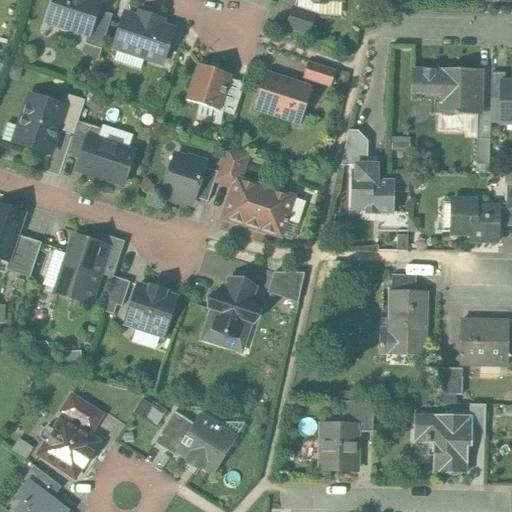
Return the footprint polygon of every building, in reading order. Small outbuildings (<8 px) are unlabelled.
[(53,0),(47,21),(88,35),(89,35),(97,10),(99,5),(85,0),(53,0)] [(314,14),(293,7),(287,28),(308,35),(314,14)] [(112,15),(97,10),(89,35),(88,35),(85,44),(101,49),(112,15)] [(138,19),(125,14),(114,48),(148,59),(159,25),(160,26),(161,21),(140,14),(138,19)] [(160,26),(159,25),(148,59),(161,63),(172,30),(160,26)] [(335,71),(308,63),(303,78),(330,87),(335,71)] [(231,75),(198,64),(186,100),(219,111),(223,98),(229,79),(231,75)] [(479,71),(441,70),(441,71),(413,70),(412,92),(440,93),(440,114),(455,114),(455,115),(458,115),(458,114),(478,114),(479,71)] [(312,87),(266,72),(254,110),(299,125),(312,87)] [(504,74),(491,73),(490,99),(502,100),(502,83),(504,83),(504,74)] [(244,84),(229,79),(223,98),(238,102),(244,84)] [(511,83),(504,83),(502,83),(502,100),(501,123),(511,123),(511,83)] [(64,107),(29,95),(18,127),(24,129),(19,145),(50,155),(58,130),(66,107),(64,107)] [(84,101),(68,96),(64,107),(66,107),(58,130),(73,135),(78,122),(84,101)] [(238,102),(223,98),(219,111),(233,116),(238,102)] [(101,129),(78,122),(73,135),(66,156),(80,160),(87,137),(97,141),(101,129)] [(367,142),(363,137),(357,131),(348,131),(341,166),(355,166),(355,165),(367,165),(367,142)] [(97,141),(87,137),(80,160),(77,170),(122,185),(133,153),(97,141)] [(248,155),(226,147),(217,172),(214,181),(233,188),(236,179),(240,180),(248,155)] [(187,160),(174,156),(162,194),(172,197),(171,201),(178,203),(179,200),(192,204),(194,198),(204,168),(205,164),(188,158),(187,160)] [(353,173),(352,190),(352,210),(365,210),(365,215),(378,215),(378,213),(391,213),(392,185),(392,183),(376,183),(376,166),(355,165),(355,173),(353,173)] [(217,172),(204,168),(194,198),(207,202),(214,181),(217,172)] [(240,180),(236,179),(233,188),(223,218),(280,237),(286,221),(297,224),(305,202),(240,180)] [(499,209),(476,208),(476,202),(451,201),(451,203),(456,204),(455,233),(450,233),(450,235),(470,235),(470,242),(498,243),(499,209)] [(9,210),(0,206),(0,259),(7,262),(8,262),(17,236),(17,235),(15,234),(22,213),(10,209),(9,210)] [(41,244),(17,236),(8,262),(7,262),(4,270),(30,278),(41,244)] [(107,249),(74,239),(57,292),(89,302),(99,272),(104,258),(107,249)] [(114,261),(104,258),(99,272),(109,275),(114,261)] [(304,274),(274,273),(268,293),(298,303),(304,274)] [(395,288),(416,289),(416,275),(395,275),(395,288)] [(113,277),(102,311),(113,315),(116,305),(121,307),(130,282),(113,277)] [(242,287),(226,282),(222,296),(213,293),(208,309),(216,312),(211,329),(223,333),(223,334),(226,335),(227,335),(239,339),(245,322),(253,324),(259,308),(250,306),(256,288),(244,284),(242,287)] [(149,289),(138,285),(127,319),(138,323),(137,327),(163,335),(176,298),(164,294),(165,292),(150,287),(149,289)] [(427,293),(387,292),(386,334),(379,333),(378,356),(426,357),(427,293)] [(508,322),(460,321),(459,365),(481,366),(481,361),(507,362),(508,322)] [(462,370),(438,369),(437,395),(461,395),(462,370)] [(373,403),(342,402),(342,426),(357,427),(357,432),(373,433),(373,403)] [(485,405),(469,405),(469,416),(469,417),(468,436),(470,436),(484,436),(485,405)] [(178,451),(195,424),(175,412),(155,443),(175,456),(178,451)] [(201,467),(212,473),(235,438),(200,416),(195,424),(178,451),(188,458),(186,462),(199,470),(201,467)] [(469,417),(414,417),(413,443),(433,444),(433,474),(466,474),(466,445),(470,445),(470,436),(468,436),(469,417)] [(75,489),(101,447),(61,423),(35,465),(75,489)] [(342,426),(321,426),(320,470),(356,471),(357,432),(357,427),(342,426)] [(23,482),(35,490),(51,503),(60,492),(32,470),(23,482)] [(18,511),(62,511),(51,503),(35,490),(18,511)]
